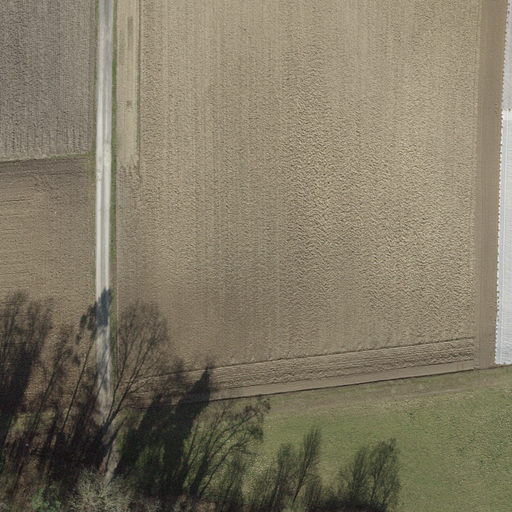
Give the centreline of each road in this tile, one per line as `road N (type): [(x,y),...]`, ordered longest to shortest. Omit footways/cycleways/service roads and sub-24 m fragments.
road 1 (track): [(115,511),(104,374),(108,0)]
road 2 (track): [(109,431),(511,377)]
